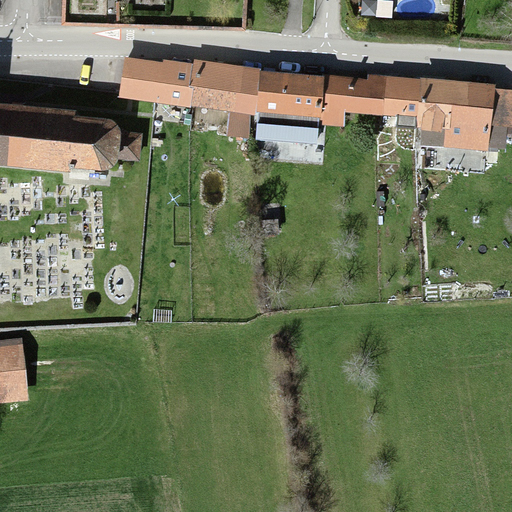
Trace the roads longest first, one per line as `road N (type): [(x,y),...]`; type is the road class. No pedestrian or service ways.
road 1 (tertiary): [(320,54),(30,39)]
road 2 (tertiary): [(511,66),(320,54)]
